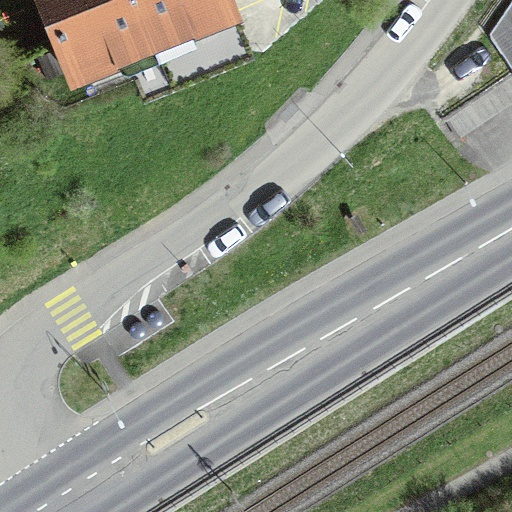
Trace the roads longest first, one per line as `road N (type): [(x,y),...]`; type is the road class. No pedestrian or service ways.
road 1 (residential): [(0,383),(29,345),(287,166),(360,105),(444,0)]
road 2 (primary): [(63,511),(511,227)]
